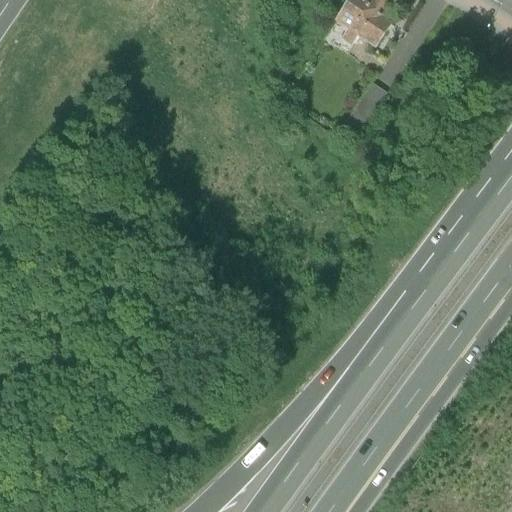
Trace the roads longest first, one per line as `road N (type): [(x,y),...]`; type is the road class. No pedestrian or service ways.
road 1 (motorway): [(475,221),(425,261),(350,356),(192,511)]
road 2 (motorway): [(475,221),(263,511)]
road 3 (motorway): [(417,399),(511,274)]
road 4 (motorway): [(335,511),(417,399)]
road 5 (motorway): [(357,511),(413,432),(417,399)]
